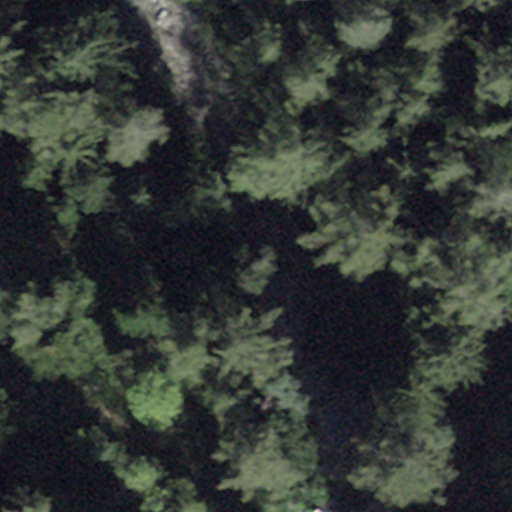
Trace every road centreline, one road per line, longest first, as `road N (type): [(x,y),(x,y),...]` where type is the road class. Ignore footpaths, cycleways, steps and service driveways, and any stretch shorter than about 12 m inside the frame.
road 1 (track): [(0,371),(143,433),(255,511)]
road 2 (track): [(432,511),(511,409)]
